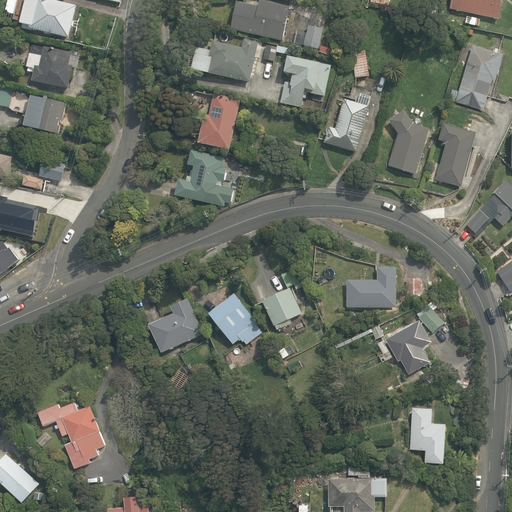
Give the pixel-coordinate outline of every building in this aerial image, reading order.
[(31,26),(30,28),(70,38),(78,6),(54,0),(26,0),(26,1),(21,0),(18,0),(16,0),(8,0),(4,17),(22,21),(21,23),(31,26)] [(291,9),(291,7),(262,0),(260,7),(238,2),(231,29),(283,41),(289,15),(291,16),(293,10),(291,9)] [(504,0),(452,0),(451,9),(500,20),(504,0)] [(324,29),(309,26),(305,45),(320,49),(324,29)] [(197,48),(192,69),(250,82),(260,43),(245,39),(243,48),(214,41),(211,51),(197,48)] [(27,67),(36,69),(33,81),(69,89),(74,67),(78,68),(81,53),(72,51),(71,52),(45,46),(44,48),(33,45),(33,49),(26,47),(24,54),(21,53),(20,58),(23,59),(21,65),(27,66),(27,67)] [(313,52),(279,46),(278,54),(311,60),(313,52)] [(496,82),(504,55),(499,54),(500,50),(496,49),(495,53),(474,46),(456,102),(484,110),(493,81),(496,82)] [(370,76),(366,51),(352,53),(356,78),(370,76)] [(275,61),(276,54),(267,52),(265,59),(275,61)] [(326,97),(333,66),(322,64),(322,63),(289,56),(285,72),(294,74),(292,83),(286,82),(282,103),(303,108),(305,99),(307,99),(308,93),(315,94),(315,95),(326,97)] [(0,92),(0,105),(10,108),(14,89),(1,86),(0,92)] [(231,150),(242,99),(215,93),(210,115),(206,114),(199,143),(231,150)] [(336,129),(330,127),(325,143),(358,153),(371,107),(370,106),(372,97),(362,94),(359,103),(345,99),(336,129)] [(25,125),(25,126),(60,134),(62,126),(59,125),(61,120),(64,120),(68,103),(48,99),(48,97),(44,97),(44,98),(32,95),(27,117),(25,116),(23,124),(25,125)] [(399,135),(389,166),(416,175),(431,129),(415,124),(406,111),(390,121),(399,135)] [(440,141),(447,143),(436,180),(462,187),(473,147),(476,148),(477,143),(475,143),(477,133),(444,123),(440,141)] [(92,129),(68,125),(67,134),(91,138),(92,129)] [(223,166),(225,158),(192,150),(188,165),(195,167),(192,177),(188,176),(187,181),(181,179),(176,195),(214,204),(216,197),(226,200),(232,198),(235,186),(230,185),(228,190),(221,188),(222,182),(225,182),(228,167),(223,166)] [(0,178),(8,180),(13,157),(0,154),(0,178)] [(41,176),(63,182),(65,171),(44,165),(41,176)] [(44,180),(26,176),(23,185),(42,190),(44,180)] [(497,194),(467,225),(479,236),(495,218),(504,226),(511,217),(511,185),(507,181),(496,193),(497,194)] [(10,198),(0,195),(0,230),(3,231),(3,230),(34,237),(41,207),(10,200),(10,198)] [(0,273),(20,258),(11,246),(9,248),(2,239),(0,241),(0,273)] [(511,262),(498,272),(511,292),(511,291),(511,262)] [(300,267),(282,274),(288,287),(295,284),(296,289),(307,284),(300,267)] [(378,280),(348,280),(348,307),(398,307),(397,267),(378,267),(378,280)] [(429,295),(430,279),(408,279),(408,301),(422,301),(422,295),(429,295)] [(303,313),(292,288),(264,300),(275,325),(276,325),(278,330),(293,322),(291,318),(303,313)] [(258,321),(237,292),(210,312),(234,344),(241,338),(244,342),(245,341),(247,344),(264,332),(256,323),(258,321)] [(172,305),(175,312),(150,323),(163,352),(205,333),(189,298),(172,305)] [(431,306),(420,318),(422,320),(434,333),(446,321),(431,306)] [(434,341),(422,320),(388,339),(399,361),(402,360),(410,374),(432,361),(424,347),(434,341)] [(73,441),(66,444),(76,469),(92,462),(90,458),(100,455),(98,449),(106,445),(101,432),(102,431),(91,405),(79,410),(76,402),(61,408),(60,403),(38,412),(44,426),(58,420),(59,424),(55,425),(57,429),(60,427),(64,436),(70,433),(73,441)] [(434,408),(413,408),(411,450),(426,450),(426,463),(445,464),(447,424),(433,423),(434,408)] [(52,438),(46,431),(37,440),(43,447),(52,438)] [(7,453),(0,461),(0,480),(24,502),(41,483),(7,453)] [(389,477),(330,478),(330,506),(332,506),(331,511),(362,511),(376,511),(376,496),(389,496),(389,477)] [(84,500),(82,491),(70,495),(72,503),(84,500)] [(44,500),(45,493),(35,492),(35,500),(44,500)] [(127,506),(109,508),(109,511),(146,511),(145,495),(126,497),(127,506)]
